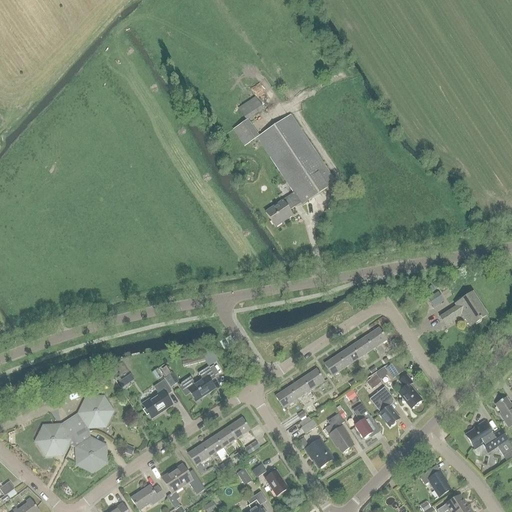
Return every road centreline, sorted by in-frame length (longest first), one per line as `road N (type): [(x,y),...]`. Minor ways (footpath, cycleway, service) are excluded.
road 1 (tertiary): [(222,298),(511,247)]
road 2 (residential): [(263,380),(380,309),(394,316),(452,401)]
road 3 (tertiary): [(0,359),(100,324),(222,298)]
road 4 (residential): [(75,511),(251,391)]
road 5 (residential): [(330,511),(251,391)]
